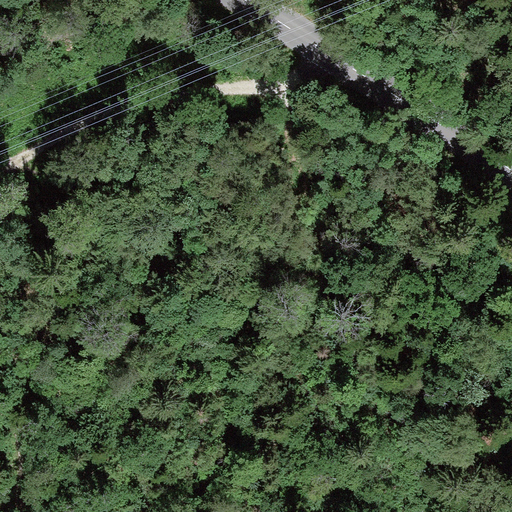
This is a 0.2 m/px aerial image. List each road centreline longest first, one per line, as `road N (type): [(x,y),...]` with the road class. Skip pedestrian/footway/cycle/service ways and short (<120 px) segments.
road 1 (track): [(363,75),(126,137),(0,204)]
road 2 (tertiary): [(511,170),(244,0)]
